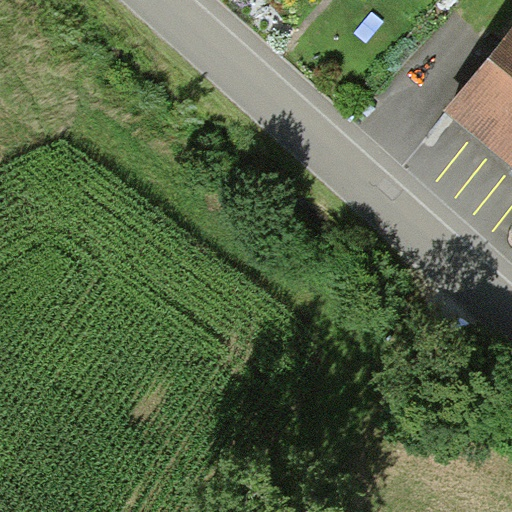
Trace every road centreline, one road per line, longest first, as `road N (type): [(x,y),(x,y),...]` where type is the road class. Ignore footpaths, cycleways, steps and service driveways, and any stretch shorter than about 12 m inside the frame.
road 1 (tertiary): [(511,311),(154,0)]
road 2 (track): [(319,511),(395,388)]
